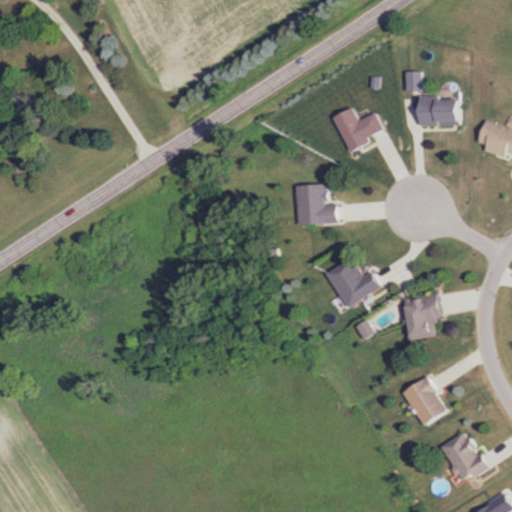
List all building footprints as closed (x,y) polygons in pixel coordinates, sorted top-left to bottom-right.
[(422,72),(422,89),(408,88),(408,71),(422,72)] [(423,123),(424,97),(462,98),(461,124),(423,123)] [(340,118),(356,153),(375,145),(373,139),(389,131),(382,114),(364,122),(359,109),(340,118)] [(489,120),(511,128),(511,156),(480,145),(489,120)] [(300,222),(299,183),(329,182),(330,203),(342,203),(342,221),(300,222)] [(329,273),(354,256),(369,278),(375,274),(382,286),(351,307),(329,273)] [(414,339),(408,297),(440,292),(444,316),(438,317),(440,335),(414,339)] [(449,410),(426,425),(405,392),(429,377),(449,410)] [(466,431),(478,452),(483,448),(493,464),(465,481),(443,446),(466,431)]
